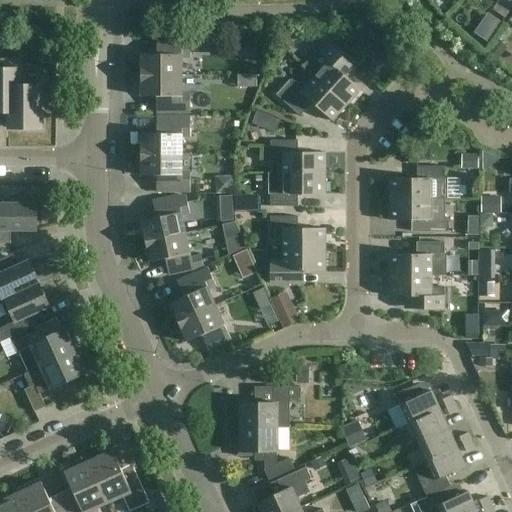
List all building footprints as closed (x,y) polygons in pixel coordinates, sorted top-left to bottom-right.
[(511,0),(498,0),(492,10),(505,19),(511,7),(511,0)] [(190,37),(157,37),(156,54),(140,54),(140,75),(182,76),(182,58),(190,58),(190,37)] [(360,90),(347,78),(355,69),(327,44),(313,60),(307,62),(302,66),(305,69),(306,69),(346,106),(360,90)] [(0,112),(8,113),(8,128),(29,128),(29,130),(41,130),(41,118),(40,118),(40,86),(19,86),(19,69),(0,68),(0,112)] [(290,80),(289,81),(276,95),(300,116),(312,103),(332,121),(346,106),(306,69),(305,69),(302,83),(290,80)] [(182,76),(140,75),(140,96),(156,97),(156,113),(190,113),(190,93),(182,93),(182,76)] [(140,154),(182,154),(182,137),(190,137),(190,117),(156,117),(156,133),(140,134),(140,154)] [(270,173),(270,174),(325,174),(325,153),(298,153),(298,141),(270,141),(270,162),(283,162),(283,173),(270,173)] [(182,154),(140,154),(140,175),(156,175),(156,192),(190,192),(190,172),(182,172),(182,154)] [(389,199),(431,200),(447,200),(447,178),(444,178),(444,167),(417,167),(417,179),(389,178),(389,199)] [(325,174),(270,174),(283,174),(283,194),(270,194),(270,207),(297,207),(298,195),(325,195),(325,174)] [(460,193),(460,175),(448,175),(448,193),(460,193)] [(145,242),(185,233),(181,216),(190,214),(186,196),(177,196),(152,201),(156,218),(140,221),(145,242)] [(431,220),(431,200),(389,199),(389,220),(417,221),(417,233),(448,233),(448,220),(431,220)] [(0,243),(10,244),(10,230),(36,230),(36,205),(0,204),(0,243)] [(283,238),(283,250),(325,250),(325,229),(297,229),(297,217),(270,217),(270,238),(283,238)] [(185,233),(145,242),(149,262),(165,259),(169,275),(193,270),(203,265),(201,256),(191,258),(185,233)] [(389,254),(389,275),(431,276),(431,255),(444,255),(444,243),(417,243),(417,254),(389,254)] [(325,271),(325,250),(283,250),(283,260),(270,260),(270,284),(304,284),(304,271),(325,271)] [(4,299),(39,284),(29,261),(11,269),(5,257),(0,259),(0,296),(2,301),(4,300),(4,299)] [(178,323),(215,306),(208,290),(216,287),(207,268),(177,282),(184,297),(169,304),(178,323)] [(389,296),(405,297),(405,308),(416,308),(444,308),(444,286),(431,286),(431,276),(389,275),(389,296)] [(4,299),(4,300),(14,322),(0,328),(0,340),(1,343),(30,329),(25,318),(49,306),(39,284),(4,299)] [(284,324),(301,316),(290,289),(273,296),(284,324)] [(263,307),(271,323),(281,318),(273,302),(263,307)] [(231,340),(215,306),(178,323),(187,342),(201,335),(208,350),(231,340)] [(28,372),(74,351),(64,329),(41,340),(37,331),(11,343),(16,353),(19,352),(28,372)] [(489,356),(489,343),(465,343),(472,356),(489,356)] [(84,374),(74,351),(28,372),(24,374),(30,387),(24,390),(34,412),(45,407),(40,394),(84,374)] [(280,379),(290,379),(290,369),(279,369),(280,379)] [(273,403),(252,403),(252,399),(236,399),(236,418),(240,418),(240,427),(277,427),(289,427),(289,399),(301,399),(301,387),(273,387),(273,403)] [(405,426),(440,410),(431,391),(411,400),(406,389),(391,396),(392,397),(395,395),(399,404),(396,406),(405,426)] [(442,400),(446,407),(454,404),(451,396),(442,400)] [(454,404),(446,407),(449,415),(458,411),(454,404)] [(417,443),(448,429),(440,410),(405,426),(411,438),(414,436),(417,443)] [(361,423),(352,428),(359,442),(368,437),(361,423)] [(240,427),(240,437),(236,437),(236,456),(252,456),(252,452),(264,452),(264,469),(264,470),(269,481),(294,469),(289,458),(277,464),(277,452),(277,427),(240,427)] [(426,461),(457,447),(448,429),(417,443),(420,449),(426,461)] [(459,437),(463,445),(471,441),(468,433),(459,437)] [(471,441),(463,445),(466,452),(475,448),(471,441)] [(450,487),(445,476),(465,467),(457,447),(426,461),(413,467),(427,497),(450,487)] [(88,461),(107,504),(123,497),(129,511),(149,503),(141,484),(130,489),(112,451),(88,461)] [(72,487),(60,493),(68,511),(88,511),(107,504),(88,461),(64,472),(72,487)] [(291,511),(301,508),(296,498),(310,492),(305,482),(311,479),(306,468),(277,481),(282,492),(257,503),(258,505),(254,507),(256,511),(291,511)] [(25,511),(68,511),(60,493),(49,498),(41,483),(17,494),(25,511)] [(474,511),(477,511),(468,492),(433,507),(434,509),(437,507),(439,511),(474,511)] [(25,511),(17,494),(0,501),(0,511),(25,511)] [(479,501),(483,508),(491,504),(488,497),(479,501)]
